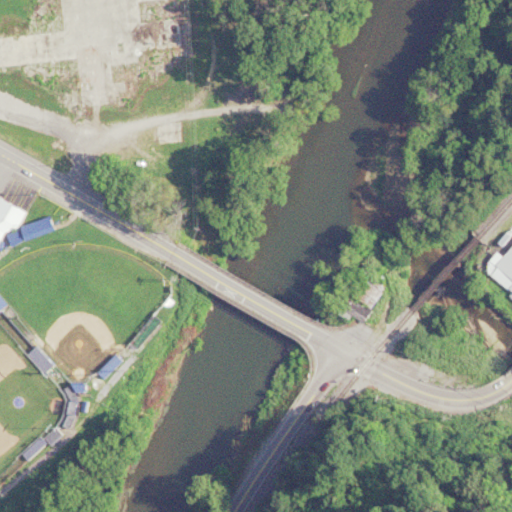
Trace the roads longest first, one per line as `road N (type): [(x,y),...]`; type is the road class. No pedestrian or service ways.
road 1 (primary): [(237,511),(342,353),(436,396),(465,400),(511,382)]
road 2 (residential): [(173,251),(0,152)]
road 3 (residential): [(316,337),(173,251)]
